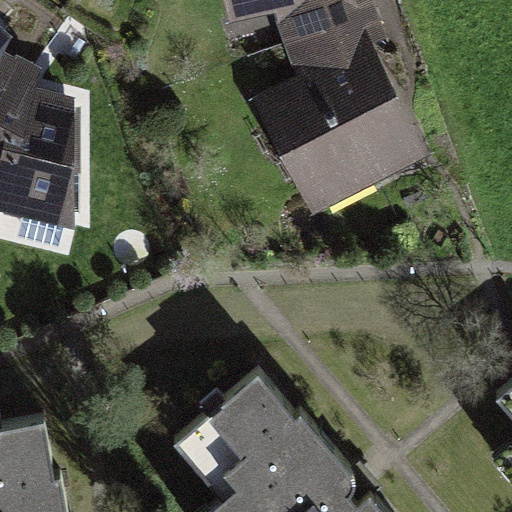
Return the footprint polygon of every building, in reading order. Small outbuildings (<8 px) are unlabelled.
[(224,0),(229,21),(326,0),(224,0)] [(376,44),(257,99),(310,212),(429,157),(376,44)] [(103,116),(0,47),(0,228),(14,238),(90,252),(103,116)] [(223,446),(248,418),(212,388),(188,416),(223,446)] [(442,511),(323,398),(213,511),(442,511)] [(129,511),(114,436),(0,458),(0,511),(129,511)]
